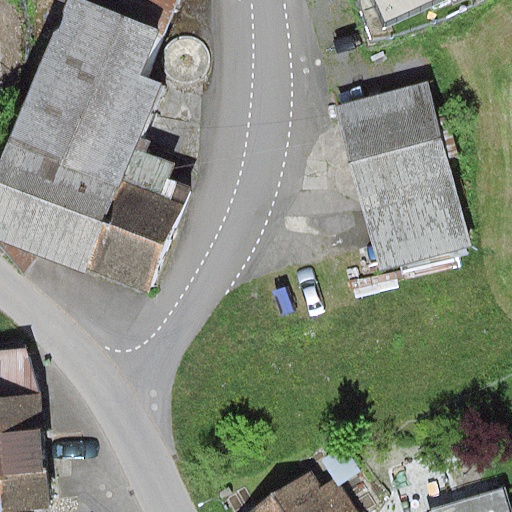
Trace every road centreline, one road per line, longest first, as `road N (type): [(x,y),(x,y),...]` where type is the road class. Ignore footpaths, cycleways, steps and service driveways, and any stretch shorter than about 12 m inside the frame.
road 1 (residential): [(118,403),(235,218),(266,75),(259,0)]
road 2 (residential): [(118,403),(0,279)]
road 3 (residential): [(174,511),(118,403)]
